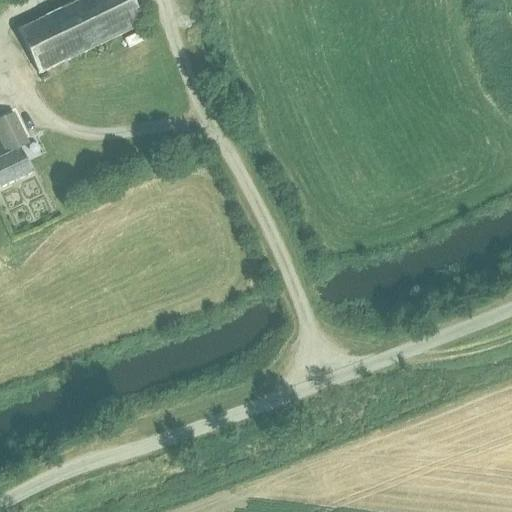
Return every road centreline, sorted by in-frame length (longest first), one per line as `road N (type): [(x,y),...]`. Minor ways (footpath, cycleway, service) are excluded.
road 1 (unclassified): [(328,379),(290,277),(219,140),(185,126),(65,129)]
road 2 (unclassified): [(0,507),(328,379)]
road 3 (unclassified): [(328,379),(511,305)]
